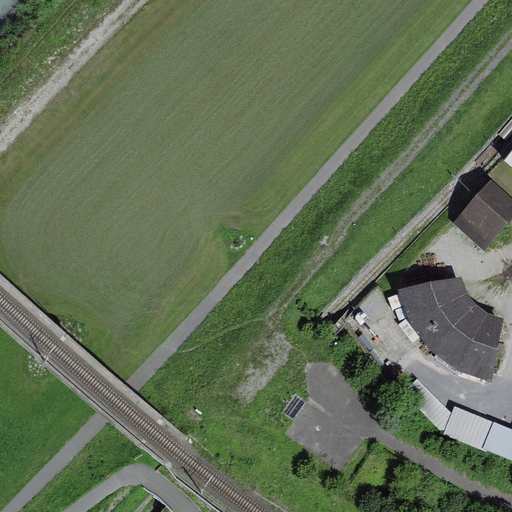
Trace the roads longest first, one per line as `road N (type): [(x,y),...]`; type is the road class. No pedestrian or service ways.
road 1 (track): [(12,511),(179,343),(489,0)]
road 2 (track): [(318,365),(398,440),(511,501)]
road 3 (track): [(0,148),(140,0)]
